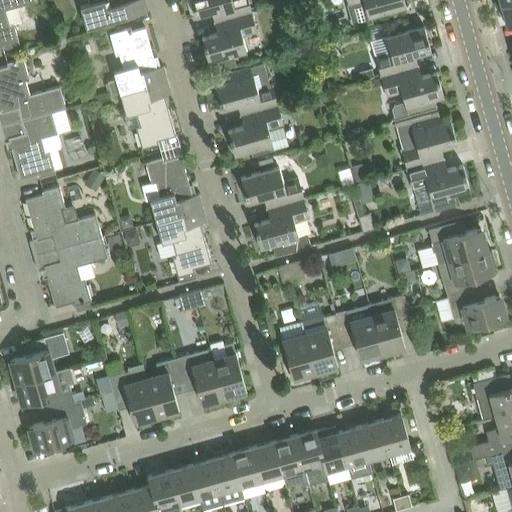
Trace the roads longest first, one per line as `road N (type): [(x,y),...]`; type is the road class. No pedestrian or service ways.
road 1 (residential): [(280,407),(164,0)]
road 2 (residential): [(10,479),(280,407)]
road 3 (residential): [(280,407),(511,345)]
road 4 (tertiary): [(511,191),(458,0)]
road 5 (residential): [(0,321),(23,315),(28,293),(0,196)]
